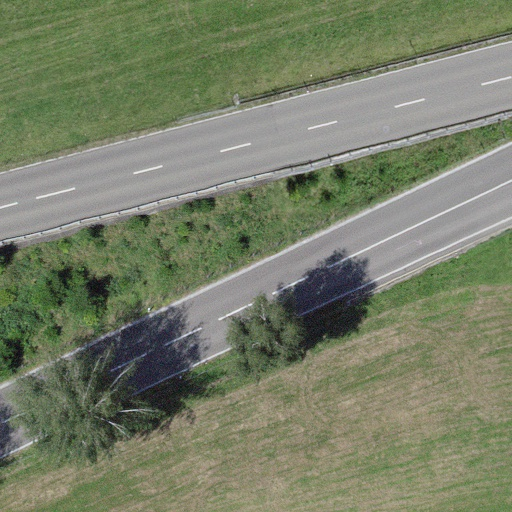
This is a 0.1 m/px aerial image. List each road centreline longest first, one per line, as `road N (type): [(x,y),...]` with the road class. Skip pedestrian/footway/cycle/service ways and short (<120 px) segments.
road 1 (tertiary): [(0,427),(511,185)]
road 2 (secondary): [(511,78),(0,209)]
